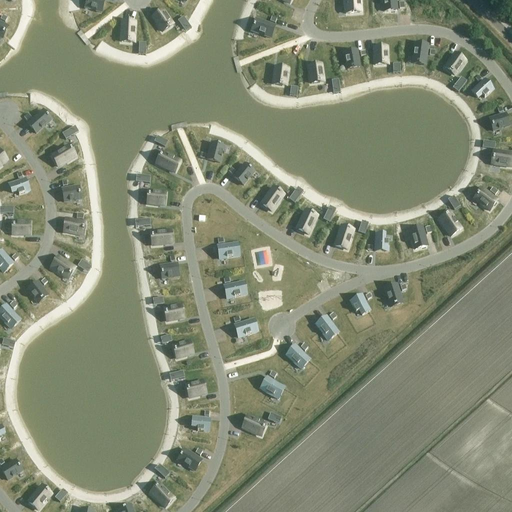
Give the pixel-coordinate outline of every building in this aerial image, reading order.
[(100,0),(87,0),(85,9),(101,13),(105,1),(100,0)] [(360,0),(344,0),(345,15),(361,14),(360,0)] [(395,0),(382,0),(384,13),(397,12),(395,0)] [(163,12),(153,19),(163,33),(173,25),(163,12)] [(184,18),(178,22),(186,33),(192,29),(184,18)] [(256,20),(252,32),(271,39),(275,27),(256,20)] [(0,23),(0,38),(2,39),(8,28),(0,23)] [(122,23),(121,43),(134,43),(135,23),(122,23)] [(415,45),(412,64),(425,66),(428,46),(415,45)] [(387,49),(374,49),(375,66),(388,65),(387,49)] [(455,55),(445,68),(455,76),(465,63),(455,55)] [(321,66),(309,68),(311,84),(324,82),(321,66)] [(275,69),(273,85),(286,87),(288,70),(275,69)] [(461,78),(453,89),(458,93),(467,82),(461,78)] [(340,80),(333,81),(335,95),(342,94),(340,80)] [(485,81),(472,92),(478,99),(482,95),(485,98),(493,91),(485,81)] [(291,88),(290,98),(297,98),(298,88),(291,88)] [(43,112),(28,125),(37,134),(51,121),(43,112)] [(506,114),(490,119),(494,132),(510,127),(506,114)] [(75,127),(62,135),(66,141),(79,133),(75,127)] [(159,135),(156,141),(166,148),(169,142),(159,135)] [(483,142),(482,149),(494,151),(495,144),(483,142)] [(212,145),(208,161),(220,164),(224,148),(212,145)] [(69,147),(52,157),(59,168),(76,158),(69,147)] [(162,153),(157,165),(174,174),(180,162),(162,153)] [(511,155),(494,153),(492,166),(511,168),(511,161),(511,155)] [(245,166),(234,178),(244,187),(255,174),(245,166)] [(137,176),(136,183),(150,184),(151,177),(137,176)] [(25,180),(11,185),(13,194),(18,192),(19,196),(30,192),(25,180)] [(79,188),(63,189),(64,202),(81,200),(79,188)] [(298,188),(289,200),(295,204),(303,192),(298,188)] [(273,189),(261,205),(272,213),(284,196),(273,189)] [(482,190),(474,200),(489,212),(497,202),(482,190)] [(149,192),(148,205),(164,207),(166,194),(149,192)] [(454,197),(448,201),(454,211),(460,207),(454,197)] [(330,207),(323,221),(330,224),(336,210),(330,207)] [(306,212),(297,230),(309,236),(317,218),(306,212)] [(450,214),(440,221),(451,237),(461,230),(450,214)] [(150,220),(135,222),(136,229),(151,227),(150,220)] [(362,222),(358,233),(365,236),(369,224),(362,222)] [(13,223),(13,235),(30,236),(30,223),(13,223)] [(66,223),(65,235),(84,237),(85,224),(66,223)] [(341,228),(335,247),(347,251),(354,232),(341,228)] [(422,229),(410,233),(416,251),(428,248),(422,229)] [(171,232),(151,234),(153,247),(172,245),(171,232)] [(376,236),(375,252),(388,253),(389,242),(385,241),(385,236),(376,236)] [(238,245),(218,248),(220,261),(240,258),(238,245)] [(2,252),(0,253),(0,269),(4,273),(13,265),(2,252)] [(59,258),(52,269),(68,280),(75,269),(59,258)] [(82,261),(78,267),(88,274),(92,268),(82,261)] [(177,265),(160,267),(162,280),(179,278),(177,265)] [(38,284),(28,292),(38,305),(48,297),(38,284)] [(244,284),(224,287),(226,300),(246,297),(244,284)] [(397,285),(385,289),(391,308),(403,304),(397,285)] [(362,297),(351,303),(356,313),(360,311),(362,316),(370,311),(362,297)] [(163,298),(153,300),(154,307),(164,305),(163,298)] [(7,307),(0,313),(0,318),(11,330),(20,321),(7,307)] [(181,307),(165,310),(167,323),(184,320),(181,307)] [(327,318),(316,326),(328,342),(339,334),(327,318)] [(254,322),(235,327),(239,340),(258,334),(254,322)] [(171,335),(161,339),(164,345),(173,342),(171,335)] [(189,343),(173,348),(177,360),(193,355),(189,343)] [(295,347),(287,356),(301,370),(310,360),(295,347)] [(184,372),(171,375),(172,382),(186,379),(184,372)] [(267,379),(261,390),(278,400),(285,389),(267,379)] [(203,383),(187,387),(190,399),(206,395),(203,383)] [(271,414),(268,420),(279,425),(282,419),(271,414)] [(248,417),(243,429),(261,437),(266,425),(248,417)] [(193,419),(192,428),(198,428),(197,432),(209,433),(210,420),(193,419)] [(185,451),(178,462),(195,472),(202,461),(185,451)] [(16,461),(2,470),(8,481),(22,472),(16,461)] [(159,464),(154,469),(165,480),(170,475),(159,464)] [(160,485),(151,495),(165,508),(174,499),(160,485)] [(42,487),(29,502),(38,511),(52,496),(42,487)] [(63,490),(55,499),(60,503),(68,494),(63,490)]
